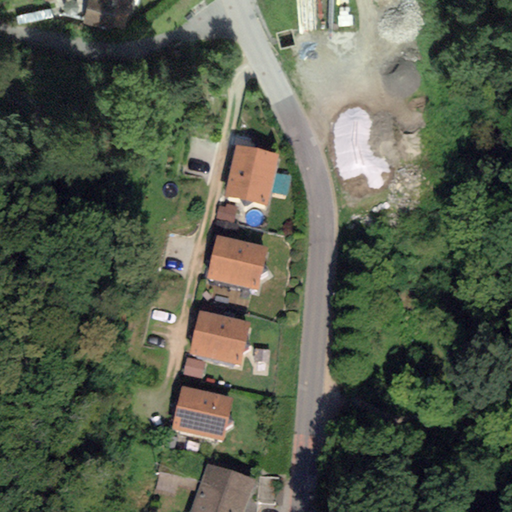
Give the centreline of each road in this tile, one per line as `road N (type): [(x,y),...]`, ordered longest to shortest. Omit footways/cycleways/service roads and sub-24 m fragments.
road 1 (tertiary): [(300,511),(319,201),(314,172),(239,11)]
road 2 (track): [(308,414),(421,416),(444,388),(440,311),(474,275),(511,272)]
road 3 (residential): [(0,318),(35,246),(50,152),(40,118),(0,88)]
road 4 (residential): [(0,32),(121,53),(239,11)]
